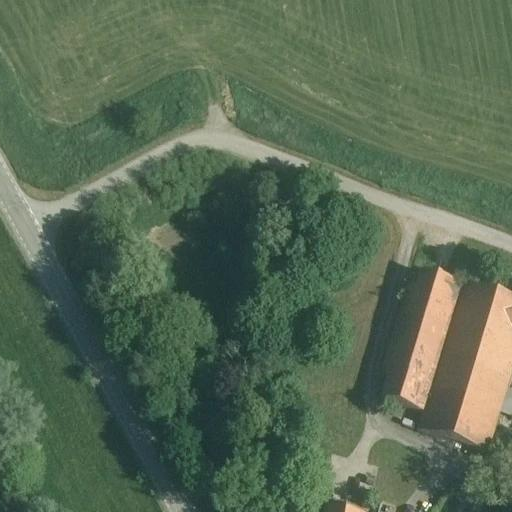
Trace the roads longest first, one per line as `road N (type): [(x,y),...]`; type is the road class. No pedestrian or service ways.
road 1 (unclassified): [(511,254),(223,144),(195,145),(25,230)]
road 2 (unclassified): [(25,230),(180,511)]
